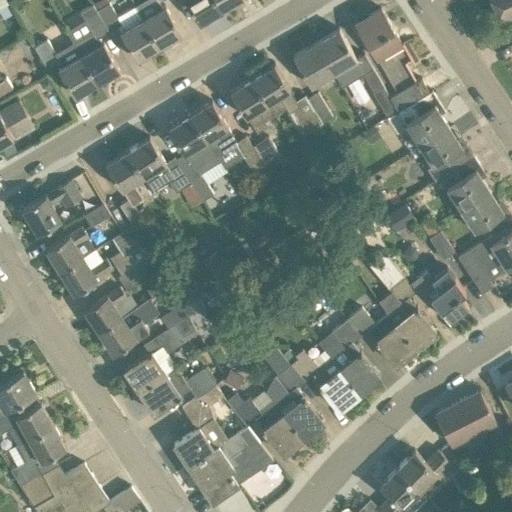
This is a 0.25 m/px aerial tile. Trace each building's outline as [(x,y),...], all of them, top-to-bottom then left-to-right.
[(166,5),(161,7),(158,1),(160,0),(142,0),(136,4),(160,46),(182,33),(166,5)] [(186,0),(199,23),(221,10),(215,0),(186,0)] [(215,0),(221,10),(239,0),(215,0)] [(511,0),(492,0),(502,19),(511,13),(511,0)] [(160,46),(136,4),(117,15),(109,2),(96,9),(109,30),(121,23),(124,28),(121,30),(137,59),(160,46)] [(8,5),(0,8),(0,13),(1,15),(11,10),(8,5)] [(381,7),(356,21),(377,58),(402,43),(381,7)] [(103,41),(102,41),(99,36),(109,30),(96,9),(83,17),(91,30),(73,41),(81,54),(97,83),(120,69),(103,41)] [(335,73),(358,59),(339,28),(316,41),(335,73)] [(46,67),(60,59),(47,38),(34,45),(46,67)] [(312,86),(335,73),(316,41),(293,54),(312,86)] [(97,83),(81,54),(58,67),(75,96),(97,83)] [(369,61),(359,67),(373,91),(383,85),(369,61)] [(275,114),(286,107),(288,111),(289,110),(303,133),(323,121),(308,97),(305,93),(295,99),(289,90),(290,89),(274,63),(251,77),(275,114)] [(42,87),(49,89),(55,86),(49,75),(39,81),(42,87)] [(7,76),(0,79),(0,93),(12,87),(7,76)] [(267,124),(264,120),(275,114),(251,77),(230,91),(246,116),(247,115),(257,130),(267,124)] [(399,110),(433,90),(432,89),(429,90),(421,77),(390,95),(399,110)] [(440,101),(433,90),(399,110),(406,122),(420,143),(449,125),(436,104),(440,101)] [(308,97),(323,121),(333,115),(318,91),(308,97)] [(265,164),(252,144),(252,145),(246,134),(236,140),(227,126),(228,125),(212,99),(190,113),(219,160),(223,165),(242,152),(253,171),(265,164)] [(0,110),(0,143),(13,136),(8,127),(28,116),(19,100),(0,110)] [(185,152),(187,155),(178,161),(190,181),(202,199),(213,192),(201,172),(219,160),(190,113),(168,127),(184,153),(185,152)] [(375,124),(367,128),(363,131),(369,142),(381,135),(375,124)] [(420,143),(432,163),(427,166),(435,178),(440,175),(473,154),(467,143),(462,146),(449,125),(420,143)] [(252,144),(265,164),(280,154),(269,135),(252,144)] [(175,191),(181,187),(190,181),(178,161),(175,156),(166,162),(150,136),(128,149),(144,175),(154,190),(168,180),(175,191)] [(12,142),(2,148),(6,156),(17,151),(12,142)] [(123,188),(129,197),(120,203),(131,222),(142,216),(133,202),(142,197),(133,182),(144,175),(128,149),(106,163),(122,189),(123,188)] [(481,165),(480,164),(473,154),(440,175),(460,207),(489,189),(476,168),(481,165)] [(67,206),(81,197),(71,179),(56,187),(56,188),(46,194),(46,193),(23,207),(38,233),(61,219),(51,203),(61,197),(67,206)] [(493,232),(504,225),(511,219),(511,213),(508,207),(503,210),(489,189),(460,207),(474,229),(486,222),(493,232)] [(112,213),(104,202),(84,214),(91,225),(112,213)] [(414,217),(405,204),(385,217),(394,230),(414,217)] [(262,225),(251,231),(260,245),(270,238),(262,225)] [(504,225),(493,232),(458,254),(471,275),(482,291),(483,291),(479,286),(489,280),(492,285),(493,284),(489,278),(511,263),(511,228),(508,231),(504,225)] [(61,270),(84,255),(96,248),(82,226),(70,234),(69,233),(46,247),(61,270)] [(443,257),(454,250),(440,229),(429,236),(443,257)] [(121,274),(150,255),(123,230),(112,237),(120,249),(109,255),(121,274)] [(361,248),(365,246),(362,242),(363,242),(357,232),(352,236),(351,236),(357,245),(359,245),(361,248)] [(217,249),(199,261),(212,281),(230,270),(217,249)] [(417,305),(417,306),(409,296),(416,290),(387,254),(381,253),(369,263),(387,284),(387,285),(390,290),(378,299),(387,311),(416,347),(436,331),(419,309),(420,308),(417,305)] [(74,292),(113,268),(106,257),(90,266),(84,255),(61,270),(74,292)] [(150,255),(121,274),(118,276),(127,289),(149,274),(160,290),(168,284),(150,255)] [(464,290),(467,291),(446,264),(431,277),(439,288),(430,295),(450,320),(469,305),(458,292),(463,288),(464,290)] [(214,283),(203,291),(212,304),(224,296),(214,283)] [(120,285),(85,308),(99,330),(138,304),(130,293),(126,295),(120,285)] [(179,286),(177,291),(184,294),(187,289),(179,286)] [(195,291),(183,299),(187,306),(199,298),(195,291)] [(114,352),(135,338),(148,329),(144,322),(159,312),(149,297),(138,304),(99,330),(114,352)] [(161,315),(168,326),(187,314),(180,303),(161,315)] [(377,342),(378,341),(396,363),(416,347),(387,311),(375,321),(362,305),(347,317),(360,334),(368,328),(376,338),(375,339),(377,342)] [(161,343),(151,350),(147,353),(147,354),(125,369),(132,379),(133,379),(139,389),(138,389),(139,390),(176,365),(167,351),(185,340),(182,336),(196,329),(187,314),(168,326),(155,335),(161,343)] [(361,350),(360,351),(352,341),(360,334),(347,317),(330,330),(343,346),(331,356),(359,392),(380,376),(363,354),(363,353),(361,350)] [(287,390),(275,401),(283,412),(303,437),(304,436),(303,435),(312,427),(313,428),(324,420),(306,399),(307,398),(304,395),(303,396),(296,386),(304,379),(294,367),(290,362),(276,344),(264,354),(278,371),(274,374),(287,390)] [(321,386),(322,386),(339,408),(359,392),(331,356),(318,366),(303,347),(294,353),(297,356),(290,362),(294,367),(304,379),(312,373),(320,382),(319,383),(321,386)] [(196,397),(214,384),(203,367),(185,378),(176,365),(139,390),(140,391),(141,391),(147,401),(146,401),(154,412),(176,397),(177,398),(181,395),(179,393),(189,387),(196,397)] [(243,375),(230,368),(223,381),(237,388),(243,375)] [(0,410),(35,392),(23,370),(0,382),(0,410)] [(223,395),(214,384),(196,397),(182,406),(189,417),(209,404),(223,395)] [(501,429),(480,388),(435,412),(451,442),(452,442),(457,452),(501,429)] [(256,418),(263,428),(262,429),(265,432),(265,431),(283,453),(293,445),(292,444),(301,437),(302,437),(303,437),(283,412),(275,401),(272,397),(259,407),(249,395),(243,399),(236,391),(225,399),(246,425),(256,418)] [(17,443),(53,424),(41,401),(12,417),(7,408),(36,392),(35,392),(0,410),(0,432),(9,427),(17,443)] [(228,437),(213,416),(196,428),(174,443),(188,464),(228,437)] [(21,483),(46,469),(41,460),(66,447),(53,424),(17,443),(15,445),(24,460),(11,467),(21,483)] [(212,499),(240,481),(272,459),(259,441),(246,425),(228,437),(188,464),(212,499)] [(397,466),(419,489),(435,473),(439,477),(453,463),(438,448),(426,460),(415,449),(397,466)] [(39,511),(92,511),(93,511),(82,496),(100,484),(85,462),(54,482),(46,469),(21,483),(39,511)] [(382,511),(403,511),(406,509),(408,511),(410,511),(426,496),(419,489),(397,466),(379,484),(390,495),(378,508),(382,511)] [(468,476),(456,482),(462,492),(472,484),(468,476)] [(93,511),(110,500),(109,499),(100,484),(82,496),(93,511)] [(504,511),(496,495),(484,501),(489,511),(504,511)] [(359,509),(361,511),(375,511),(371,508),(375,504),(370,498),(359,509)]
